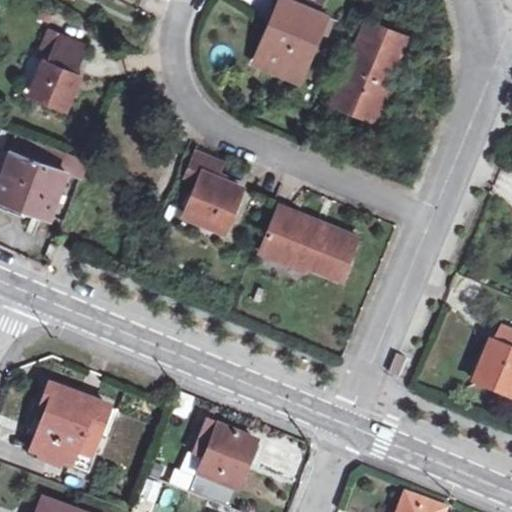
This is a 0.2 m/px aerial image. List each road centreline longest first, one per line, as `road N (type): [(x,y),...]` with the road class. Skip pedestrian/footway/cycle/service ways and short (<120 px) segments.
road 1 (residential): [(183,0),(166,62),(191,118),(424,219)]
road 2 (tertiary): [(351,424),(12,291)]
road 3 (residential): [(424,219),(476,94),(476,7)]
road 4 (residential): [(351,424),(424,219)]
road 5 (tertiary): [(511,491),(351,424)]
